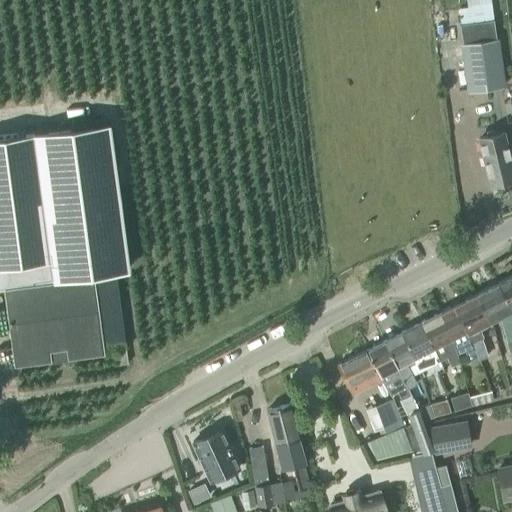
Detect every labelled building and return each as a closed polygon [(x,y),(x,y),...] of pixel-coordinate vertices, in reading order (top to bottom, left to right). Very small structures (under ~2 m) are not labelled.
[(494,20),(460,25),(469,90),(502,86),(494,20)] [(0,265),(49,259),(52,282),(4,288),(14,362),(46,358),(46,361),(70,358),(70,354),(101,350),(91,274),(128,269),(108,122),(0,136),(0,265)] [(479,140),(490,185),(511,179),(511,165),(504,131),(481,136),(479,140)] [(511,274),(497,282),(511,310),(511,309),(511,274)] [(511,312),(511,310),(497,282),(475,293),(489,321),(500,316),(503,332),(508,351),(511,350),(511,312)] [(489,321),(475,293),(453,304),(454,307),(463,324),(467,333),(472,342),(482,337),(477,327),(489,321)] [(440,311),(451,337),(457,334),(461,342),(468,360),(477,356),(472,342),(467,333),(463,324),(454,307),(453,304),(440,311)] [(433,345),(439,360),(446,356),(449,367),(458,362),(451,337),(440,311),(421,321),(433,345)] [(404,338),(413,357),(417,371),(439,360),(433,345),(421,321),(400,332),(404,338)] [(404,361),(413,357),(404,338),(400,332),(383,340),(388,351),(400,374),(407,388),(415,383),(404,361)] [(374,360),(381,374),(391,394),(396,391),(400,399),(410,394),(407,388),(400,374),(388,351),(383,340),(368,348),(368,350),(371,355),(374,360)] [(368,350),(368,348),(337,364),(352,395),(382,379),(380,374),(381,374),(374,360),(371,355),(368,350)] [(467,392),(449,398),(453,411),(471,406),(467,392)] [(375,459),(410,449),(392,399),(374,406),(384,434),(366,441),(375,459)] [(428,404),(432,417),(449,412),(445,399),(428,404)] [(432,417),(428,404),(421,406),(425,419),(432,417)] [(280,442),(297,438),(289,405),(267,410),(275,444),(280,442)] [(435,451),(468,445),(464,423),(431,428),(435,451)] [(210,481),(238,468),(220,429),(192,442),(210,481)] [(280,442),(275,444),(281,467),(291,465),(298,492),(310,489),(306,477),(297,438),(280,442)] [(281,483),(268,485),(262,446),(247,449),(257,505),(284,501),(281,483)] [(437,486),(431,455),(430,448),(410,453),(424,511),(456,511),(448,483),(437,486)] [(503,499),(511,497),(511,465),(498,468),(503,499)] [(207,496),(202,484),(188,491),(193,502),(207,496)] [(360,496),(358,491),(343,495),(344,501),(328,505),(330,511),(384,511),(378,491),(360,496)]
